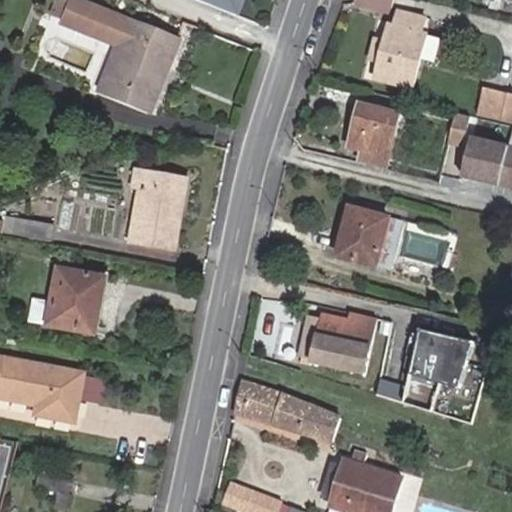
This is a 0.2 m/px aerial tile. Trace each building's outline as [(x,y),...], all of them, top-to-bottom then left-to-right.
[(148,111),(161,78),(147,72),(162,35),(127,21),(75,0),(52,0),(46,16),(57,20),(56,23),(116,48),(98,91),(148,111)] [(244,0),(193,0),(235,19),(244,0)] [(392,25),(388,41),(382,64),(378,80),(415,89),(428,35),(423,33),(427,17),(401,11),(398,26),(392,25)] [(147,72),(161,78),(177,41),(162,35),(147,72)] [(382,64),(388,41),(375,37),(369,61),(382,64)] [(511,94),(487,89),(481,115),(511,123),(511,94)] [(373,153),(370,164),(390,169),(404,115),(362,105),(351,148),(364,151),(373,153)] [(511,129),(489,124),(484,142),(511,148),(511,129)] [(361,162),(370,164),(373,153),(364,151),(361,162)] [(171,216),(178,179),(132,169),(128,188),(135,189),(127,240),(173,249),(178,217),(171,216)] [(185,180),(178,179),(171,216),(178,217),(185,180)] [(378,267),(390,219),(352,209),(339,258),(378,267)] [(49,242),(52,226),(17,218),(5,216),(3,221),(0,220),(0,232),(1,233),(49,242)] [(405,222),(390,219),(378,267),(392,271),(405,222)] [(101,277),(54,268),(47,300),(32,297),(27,321),(91,334),(101,277)] [(351,323),(324,316),(323,322),(311,319),(303,359),(315,362),(315,364),(367,375),(380,311),(355,306),(351,323)] [(491,332),(441,322),(438,339),(487,350),(491,332)] [(78,371),(0,356),(0,397),(30,403),(29,413),(69,421),(78,371)] [(346,412),(246,382),(235,418),(335,448),(346,412)] [(346,461),(345,466),(335,503),(333,509),(344,511),(394,511),(404,478),(346,461)] [(335,503),(345,466),(334,462),(323,499),(335,503)] [(72,480),(38,472),(35,486),(69,494),(72,480)] [(232,482),(222,509),(230,511),(293,511),(296,504),(232,482)] [(68,498),(55,495),(53,508),(66,511),(68,498)]
